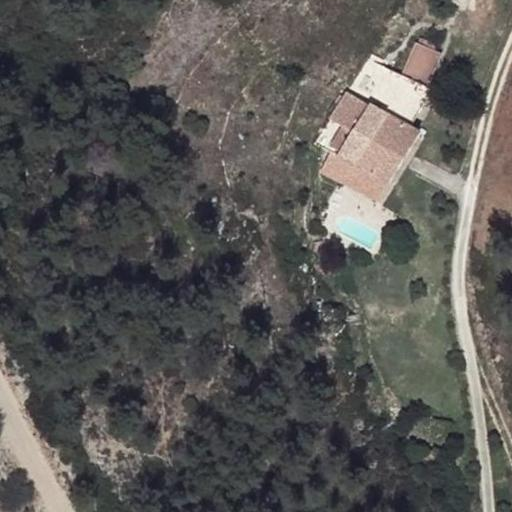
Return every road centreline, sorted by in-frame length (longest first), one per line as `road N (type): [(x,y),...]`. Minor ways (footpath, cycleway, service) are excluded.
road 1 (track): [(486,511),(460,317),(485,106),(511,50)]
road 2 (track): [(59,511),(0,404)]
